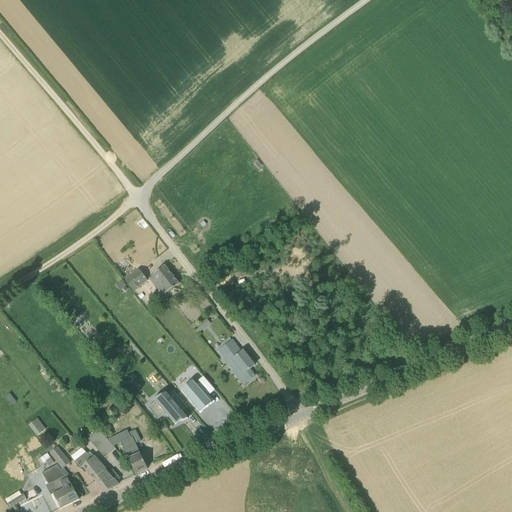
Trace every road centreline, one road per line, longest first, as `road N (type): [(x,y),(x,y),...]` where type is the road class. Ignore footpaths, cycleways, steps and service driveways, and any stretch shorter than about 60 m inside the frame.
road 1 (unclassified): [(299,415),(273,370),(136,199),(262,80),(365,0)]
road 2 (tertiary): [(88,511),(299,415)]
road 3 (tertiary): [(299,415),(511,324)]
road 4 (track): [(136,199),(0,31)]
road 5 (track): [(136,199),(0,295)]
